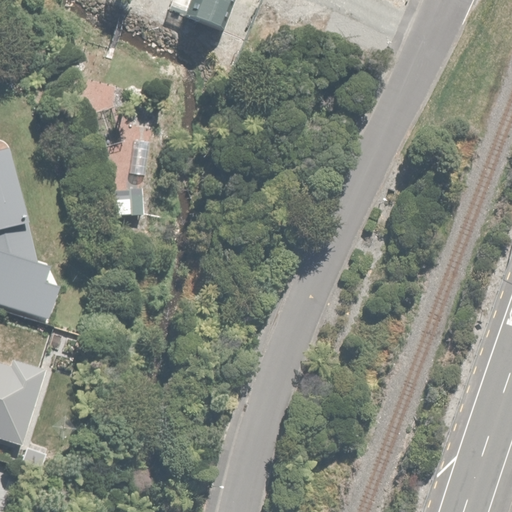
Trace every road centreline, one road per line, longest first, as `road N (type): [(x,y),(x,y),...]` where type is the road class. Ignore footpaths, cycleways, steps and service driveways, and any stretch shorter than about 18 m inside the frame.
road 1 (residential): [(446,0),(303,304),(236,511)]
road 2 (primary): [(468,511),(511,389)]
